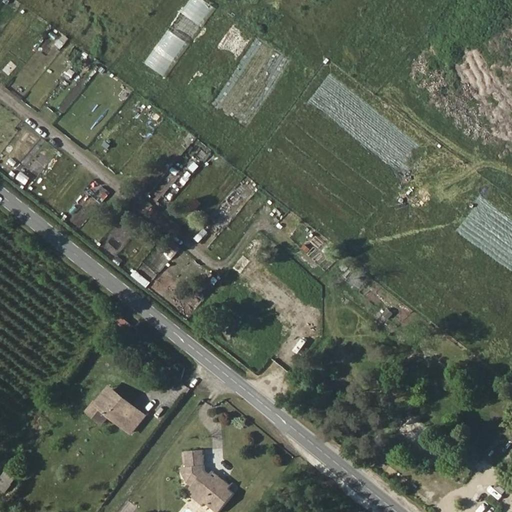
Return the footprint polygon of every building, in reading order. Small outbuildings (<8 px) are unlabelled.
[(169,76),(216,6),(206,0),(190,0),(149,63),(169,76)] [(134,276),(148,285),(158,270),(143,261),(134,276)] [(103,384),(117,395),(120,392),(106,381),(103,384)] [(128,426),(141,409),(120,392),(117,395),(103,384),(92,398),(128,426)] [(200,442),(182,443),(184,465),(192,474),(186,481),(194,489),(198,484),(209,494),(205,498),(214,506),(231,486),(225,481),(227,478),(219,472),(213,479),(210,476),(212,473),(206,467),(201,463),(200,442)] [(474,470),(479,464),(467,455),(463,460),(474,470)] [(209,463),(206,467),(212,473),(210,476),(213,479),(219,472),(209,463)] [(6,471),(0,479),(0,490),(6,495),(18,479),(6,471)] [(183,485),(202,501),(205,498),(209,494),(198,484),(194,489),(186,481),(183,485)]
